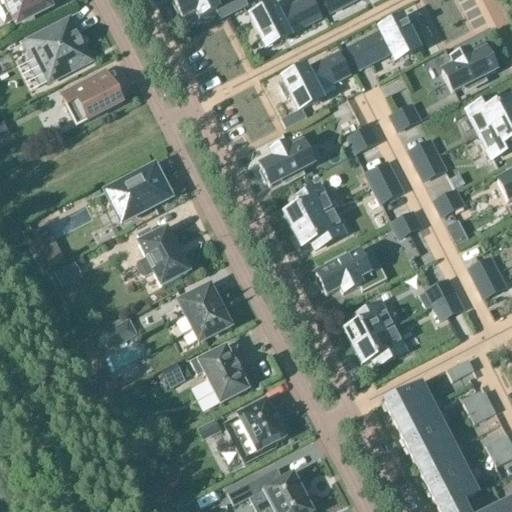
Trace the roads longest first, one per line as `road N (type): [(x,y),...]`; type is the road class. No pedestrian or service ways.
road 1 (residential): [(163,124),(318,423)]
road 2 (residential): [(347,407),(197,107)]
road 3 (residential): [(197,107),(407,0)]
road 4 (residential): [(99,0),(163,124)]
road 5 (residential): [(197,107),(139,0)]
